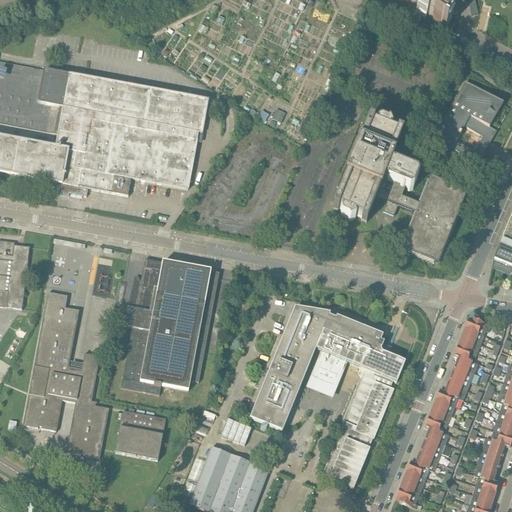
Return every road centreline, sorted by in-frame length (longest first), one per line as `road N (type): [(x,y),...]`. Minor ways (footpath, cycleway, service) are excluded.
road 1 (residential): [(0,211),(462,297)]
road 2 (tertiary): [(376,511),(462,297)]
road 3 (unknown): [(278,262),(200,452)]
road 4 (track): [(511,97),(370,13),(365,0)]
road 5 (tertiary): [(462,297),(511,184)]
